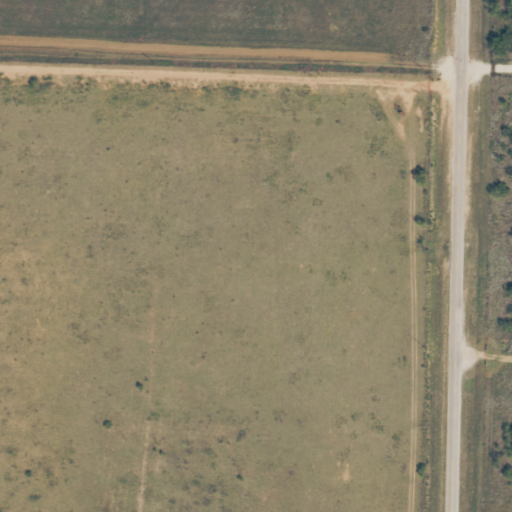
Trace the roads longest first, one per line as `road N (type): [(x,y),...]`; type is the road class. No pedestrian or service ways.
road 1 (tertiary): [(453,511),(463,0)]
road 2 (residential): [(462,80),(0,63)]
